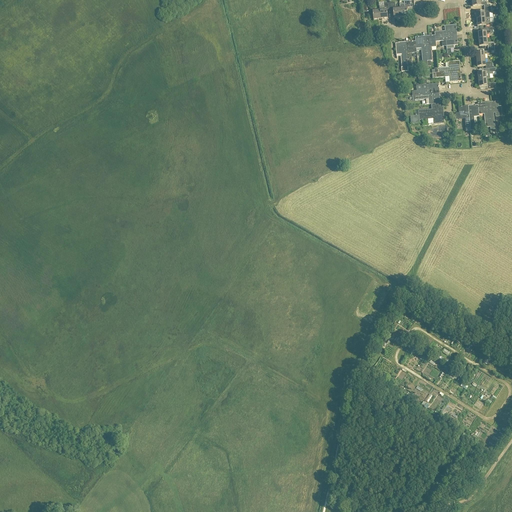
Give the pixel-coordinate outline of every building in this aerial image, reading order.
[(484,6),(484,9),(491,8),(491,5),(487,5),(486,0),(471,0),(473,7),(484,6)] [(404,4),(400,5),(400,9),(401,17),(404,17),(404,18),(408,18),(407,8),(410,8),(410,1),(404,2),(404,4)] [(387,10),(390,10),(389,3),(384,4),(384,6),(379,7),(380,11),(380,19),(388,19),(387,10)] [(401,17),(400,9),(395,9),(395,3),(389,3),(390,10),(393,10),(394,18),(401,17)] [(380,19),(380,11),(375,11),(375,8),(370,9),(371,12),(373,12),(374,20),(380,19)] [(491,13),(491,8),(484,9),(485,12),(476,12),(477,19),(490,18),(489,14),(491,13)] [(490,23),(490,18),(477,19),(477,27),(486,26),(486,29),(493,28),(492,23),(490,23)] [(435,33),(435,36),(435,37),(451,36),(450,33),(457,32),(456,25),(445,26),(445,32),(435,33)] [(478,32),(479,40),(487,39),(487,34),(493,34),(493,28),(486,29),(486,32),(478,32)] [(458,45),(457,35),(451,36),(435,37),(436,42),(442,42),(442,47),(446,46),(447,49),(451,49),(454,49),(454,46),(458,45)] [(435,37),(435,36),(429,36),(429,42),(426,43),(427,62),(432,61),(431,48),(432,48),(436,47),(436,42),(435,37)] [(415,42),(416,49),(421,49),(422,62),(423,70),(428,70),(427,62),(426,43),(422,43),(422,37),(415,38),(415,42)] [(488,43),(487,39),(479,40),(479,47),(488,46),(488,49),(495,48),(494,43),(488,43)] [(406,50),(406,42),(398,43),(398,44),(395,44),(396,55),(402,54),(403,68),(401,68),(402,72),(408,72),(408,67),(406,50)] [(417,53),(416,49),(415,42),(410,42),(409,42),(409,50),(406,50),(408,67),(413,67),(411,54),(417,53)] [(476,53),(477,60),(485,59),(485,55),(492,54),(491,52),(495,51),(495,48),(488,49),(488,52),(476,53)] [(486,66),(486,69),(492,69),(492,63),(486,64),(485,59),(477,60),(477,67),(486,66)] [(438,73),(454,72),(454,69),(460,68),(459,61),(448,62),(448,68),(438,69),(438,73)] [(486,72),(478,73),(478,80),(487,79),(487,75),(489,75),(493,74),(493,73),(496,73),(496,68),(492,69),(486,69),(486,72)] [(435,73),(435,74),(432,74),(432,79),(436,78),(449,77),(450,82),(461,81),(461,75),(454,75),(454,72),(438,73),(435,73)] [(488,84),(487,79),(478,80),(479,87),(487,87),(488,90),(494,89),(494,83),(488,84)] [(438,84),(421,85),(422,91),(412,91),(413,96),(432,94),(432,91),(439,91),(438,84)] [(440,104),(439,94),(432,94),(413,96),(413,101),(428,100),(429,105),(431,105),(440,104)] [(495,130),(494,113),(495,113),(495,117),(502,117),(501,107),(499,107),(498,102),(495,102),(488,102),(489,109),(490,127),(490,130),(495,130)] [(440,104),(431,105),(432,110),(418,111),(419,116),(437,114),(437,111),(443,111),(443,110),(443,103),(440,104)] [(478,105),(479,115),(484,114),(485,128),(490,127),(489,109),(486,109),(485,103),(478,103),(478,105)] [(469,112),(470,131),(475,131),(474,117),(479,117),(479,115),(478,105),(471,106),(472,112),(469,112)] [(466,132),(470,131),(469,112),(468,106),(458,107),(459,113),(455,114),(456,120),(465,119),(466,132)] [(419,120),(419,121),(429,120),(429,125),(433,125),(444,124),(444,121),(444,116),(438,117),(437,114),(419,116),(419,120)] [(400,358),(405,361),(412,350),(406,347),(400,358)]
